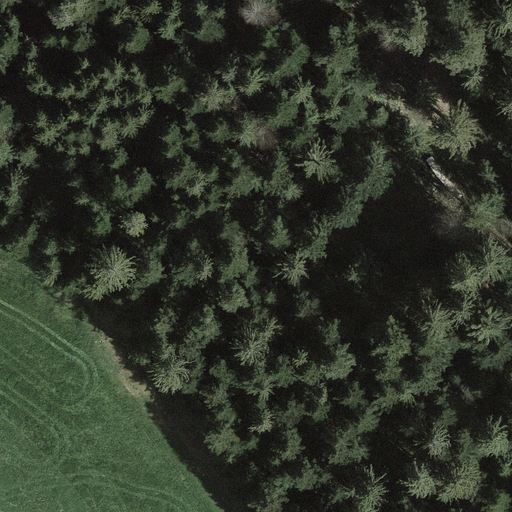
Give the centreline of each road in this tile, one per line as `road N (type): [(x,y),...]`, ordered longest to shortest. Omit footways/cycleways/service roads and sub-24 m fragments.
road 1 (track): [(0,254),(66,291),(102,326),(239,511)]
road 2 (track): [(0,165),(34,178),(105,250),(110,283),(102,326)]
road 3 (track): [(511,209),(481,128),(486,0)]
road 4 (track): [(481,128),(330,0)]
